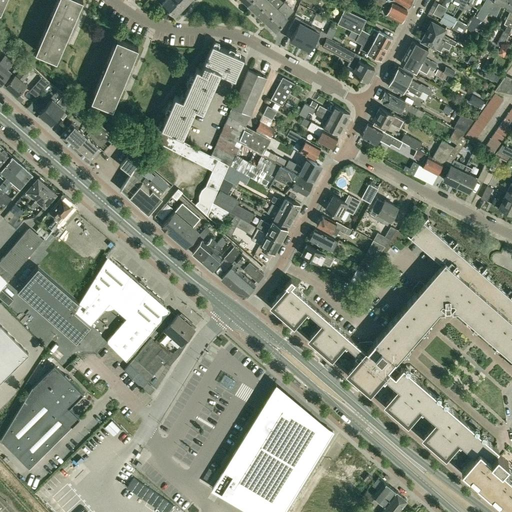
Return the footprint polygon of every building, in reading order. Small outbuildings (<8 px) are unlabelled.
[(57,0),(49,20),(70,29),(82,0),(57,0)] [(175,15),(184,6),(177,0),(164,0),(162,3),(175,15)] [(250,0),(247,4),(256,12),(267,0),(250,0)] [(267,0),(256,12),(265,21),(278,8),(283,2),(280,0),(267,0)] [(407,10),(398,5),(389,0),(376,0),(376,1),(384,5),(381,10),(401,21),(407,10)] [(462,0),(458,9),(462,10),(463,8),(468,0),(462,0)] [(468,0),(463,8),(465,9),(466,9),(467,10),(468,10),(470,9),(471,9),(472,8),(473,8),(473,7),(474,6),(477,0),(468,0)] [(491,3),(486,0),(482,8),(486,10),(491,3)] [(494,0),(489,11),(497,14),(501,5),(505,7),(508,0),(494,0)] [(511,0),(508,0),(505,7),(511,9),(504,23),(507,24),(504,31),(503,30),(496,45),(501,47),(510,30),(511,26),(511,0)] [(283,2),(278,8),(265,21),(275,30),(287,17),(294,10),(284,1),(283,2)] [(433,13),(442,17),(447,7),(438,3),(433,13)] [(486,10),(482,8),(480,7),(475,15),(481,19),(486,11),(486,10)] [(387,49),(393,38),(379,30),(378,31),(373,28),(370,34),(361,29),(366,19),(345,8),(338,23),(352,30),(359,33),(366,37),(387,49)] [(481,19),(475,15),(466,28),(472,32),(481,19)] [(448,25),(452,27),(456,19),(453,17),(448,25)] [(311,24),(301,18),(290,38),(300,44),(311,24)] [(457,19),(452,27),(462,33),(468,25),(457,19)] [(57,59),(70,29),(49,20),(36,50),(57,59)] [(445,27),(440,25),(431,20),(431,21),(430,20),(427,26),(428,27),(426,30),(451,43),(454,44),(456,40),(442,33),(445,27)] [(321,29),(311,24),(300,44),(310,49),(321,29)] [(362,44),(360,47),(367,51),(382,60),(387,49),(366,37),(359,33),(352,30),(348,35),(355,39),(355,40),(362,44)] [(449,47),(451,43),(426,30),(425,33),(423,32),(420,38),(422,39),(421,39),(440,50),(443,44),(449,47)] [(117,37),(104,68),(125,77),(138,46),(117,37)] [(368,80),(375,68),(360,60),(362,56),(349,49),(327,38),(322,47),(349,62),(348,65),(344,72),(352,77),(354,73),(368,80)] [(435,67),(437,63),(424,56),(428,49),(413,40),(407,51),(432,65),(435,67)] [(180,135),(194,104),(202,107),(219,69),(236,77),(245,57),(212,43),(201,69),(196,67),(183,98),(175,95),(161,127),(180,135)] [(407,51),(401,62),(416,71),(420,63),(433,70),(435,67),(432,65),(407,51)] [(473,64),(477,57),(472,54),(468,61),(473,64)] [(7,69),(11,64),(13,62),(5,55),(0,60),(0,83),(6,77),(11,72),(7,69)] [(399,66),(393,76),(417,88),(420,84),(410,78),(412,73),(399,66)] [(443,72),(449,76),(451,77),(455,72),(446,67),(443,72)] [(113,107),(125,77),(104,68),(91,99),(113,107)] [(17,95),(26,84),(22,80),(28,74),(22,69),(16,76),(15,74),(12,77),(6,85),(17,95)] [(211,155),(213,156),(218,159),(228,164),(238,141),(246,123),(251,113),(267,77),(248,69),(244,78),(232,106),(211,155)] [(449,76),(443,72),(443,71),(438,69),(437,69),(435,73),(435,74),(446,80),(447,79),(449,76)] [(484,77),(489,80),(493,74),(488,71),(484,77)] [(502,79),(499,84),(495,89),(511,92),(511,77),(506,74),(502,79)] [(294,83),(283,76),(271,99),(282,105),(294,83)] [(393,76),(388,85),(402,92),(404,87),(419,96),(422,91),(417,88),(393,76)] [(40,93),(33,87),(29,92),(36,98),(40,93)] [(406,100),(397,96),(388,92),(385,91),(381,98),(384,100),(383,102),(391,107),(399,112),(400,111),(405,114),(408,110),(415,113),(419,116),(420,115),(421,116),(424,112),(405,101),(406,100)] [(495,93),(492,98),(500,104),(503,99),(495,93)] [(62,118),(74,105),(62,95),(56,102),(52,98),(39,113),(50,123),(58,114),(62,118)] [(492,98),(489,102),(497,108),(500,104),(492,98)] [(478,99),(474,106),(481,109),(485,102),(478,99)] [(304,102),(302,107),(308,111),(312,113),(315,108),(310,105),(304,102)] [(489,102),(485,107),(494,113),(497,108),(489,102)] [(27,108),(34,114),(37,110),(30,104),(27,108)] [(319,104),(317,109),(344,124),(350,113),(335,105),(332,111),(319,104)] [(262,114),(272,119),(277,110),(267,105),(262,114)] [(442,111),(447,114),(451,108),(445,105),(442,111)] [(394,113),(393,113),(380,106),(374,118),(387,125),(389,122),(400,127),(404,119),(394,113)] [(485,107),(482,111),(491,117),(494,113),(485,107)] [(317,109),(315,113),(327,120),(324,125),(339,134),(344,124),(317,109)] [(482,111),(479,116),(488,121),(491,117),(482,111)] [(469,126),(471,122),(474,119),(461,112),(453,128),(455,128),(464,134),(466,130),(469,126)] [(279,123),(272,119),(262,114),(259,120),(260,120),(256,129),(271,137),(275,128),(271,126),(272,124),(277,127),(279,123)] [(479,116),(476,120),(485,126),(488,121),(479,116)] [(316,139),(322,143),(331,147),(337,136),(323,128),(324,127),(311,120),(311,121),(304,117),(300,124),(319,134),(316,139)] [(511,123),(504,118),(501,122),(510,128),(511,125),(511,123)] [(474,119),(471,122),(482,130),(485,126),(476,120),(474,119)] [(95,124),(91,121),(86,127),(89,131),(95,124)] [(74,148),(86,135),(72,122),(60,135),(74,148)] [(383,131),(376,127),(368,122),(364,130),(361,135),(376,143),(379,138),(389,144),(389,143),(398,148),(402,141),(383,131)] [(471,122),(469,126),(479,134),(482,130),(471,122)] [(501,122),(498,127),(507,133),(510,128),(501,122)] [(271,137),(256,129),(246,123),(238,141),(276,161),(279,155),(266,149),(272,138),(271,137)] [(105,133),(95,124),(89,131),(99,139),(105,137),(105,133)] [(469,126),(466,130),(476,138),(479,134),(469,126)] [(498,127),(495,131),(504,137),(507,133),(498,127)] [(157,141),(163,130),(158,128),(152,139),(157,141)] [(317,152),(320,147),(309,141),(310,140),(299,134),(300,133),(290,128),(286,135),(303,144),(300,150),(306,153),(314,158),(315,156),(316,157),(318,155),(318,153),(317,152)] [(463,134),(464,134),(455,128),(449,140),(456,144),(462,135),(463,134)] [(162,144),(168,133),(163,130),(157,141),(162,144)] [(474,141),(476,138),(466,130),(464,134),(463,134),(469,138),(474,141)] [(495,131),(492,136),(501,142),(504,137),(495,131)] [(405,132),(401,140),(418,149),(422,142),(405,132)] [(167,147),(173,135),(168,133),(162,144),(167,147)] [(456,144),(454,147),(450,152),(443,163),(450,167),(451,164),(469,138),(463,134),(462,135),(456,144)] [(89,161),(101,148),(86,135),(74,148),(89,161)] [(172,149),(178,138),(173,135),(167,147),(172,149)] [(492,136),(489,140),(498,146),(501,142),(492,136)] [(177,152),(183,140),(178,138),(172,149),(177,152)] [(182,154),(188,143),(183,140),(177,152),(182,154)] [(450,152),(454,147),(442,140),(432,157),(443,163),(450,152)] [(489,140),(486,144),(495,150),(498,146),(489,140)] [(282,164),(276,161),(238,141),(228,164),(234,167),(237,169),(246,174),(248,175),(270,187),(275,177),(281,180),(284,175),(294,181),(291,186),(306,194),(312,182),(281,166),(282,164)] [(193,146),(192,145),(188,143),(182,154),(187,157),(192,148),(193,146)] [(511,148),(502,143),(498,149),(511,156),(511,148)] [(0,165),(11,154),(0,144),(0,165)] [(486,144),(483,148),(492,154),(495,150),(486,144)] [(192,148),(187,157),(192,159),(198,148),(193,146),(192,148)] [(203,151),(198,148),(192,159),(197,162),(203,151)] [(415,156),(423,160),(426,155),(417,150),(415,156)] [(208,153),(203,151),(197,162),(202,164),(208,153)] [(202,164),(207,167),(213,156),(211,155),(208,153),(202,164)] [(0,188),(22,163),(19,160),(19,161),(12,155),(0,168),(0,174),(3,177),(0,180),(0,188)] [(167,187),(138,162),(129,155),(120,164),(130,173),(120,188),(121,189),(139,204),(148,213),(162,197),(160,195),(164,190),(167,187)] [(212,170),(218,159),(213,156),(207,167),(212,170)] [(304,175),(314,180),(321,166),(310,160),(306,157),(302,166),(296,162),(289,159),(286,165),(289,167),(304,175)] [(437,174),(441,165),(427,157),(422,166),(437,174)] [(212,170),(210,176),(221,182),(223,177),(225,172),(228,164),(218,159),(212,170)] [(450,167),(443,179),(456,185),(466,165),(461,162),(458,167),(451,164),(450,167)] [(0,198),(12,184),(17,188),(32,172),(25,166),(22,163),(0,188),(0,198)] [(488,171),(490,165),(484,163),(482,169),(478,178),(483,181),(488,171)] [(228,164),(225,172),(230,174),(234,167),(228,164)] [(346,170),(347,175),(351,173),(354,173),(352,164),(349,165),(345,166),(346,170)] [(466,165),(456,185),(469,191),(476,176),(469,173),(472,167),(466,165)] [(237,169),(232,179),(241,183),(243,178),(246,174),(237,169)] [(493,173),(488,171),(483,181),(488,183),(493,173)] [(218,188),(221,182),(210,176),(207,183),(218,188)] [(40,177),(38,177),(26,190),(32,195),(27,200),(31,204),(47,185),(43,182),(44,180),(40,177)] [(228,194),(234,183),(223,177),(221,182),(218,188),(228,194)] [(194,202),(206,214),(207,214),(212,201),(218,188),(207,183),(206,185),(202,189),(199,194),(199,200),(196,203),(194,202)] [(369,183),(361,197),(370,202),(378,188),(369,183)] [(52,187),(50,188),(47,185),(31,204),(34,207),(39,201),(45,206),(56,193),(55,192),(56,191),(52,187)] [(488,185),(482,198),(487,200),(493,188),(488,185)] [(240,201),(228,194),(218,188),(212,201),(250,222),(255,213),(239,204),(240,201)] [(333,195),(325,209),(339,216),(344,209),(353,214),(360,200),(349,194),(345,201),(333,195)] [(495,197),(492,203),(511,212),(511,197),(505,194),(502,201),(495,197)] [(274,195),(271,200),(280,205),(280,207),(295,215),(300,205),(285,196),(283,201),(274,195)] [(71,206),(67,203),(68,201),(63,197),(62,198),(61,197),(50,210),(56,215),(54,217),(55,219),(49,226),(52,229),(64,215),(71,206)] [(385,199),(378,212),(385,216),(382,221),(388,224),(397,206),(385,199)] [(212,201),(207,214),(219,226),(227,213),(229,210),(212,201)] [(201,218),(193,211),(182,202),(174,211),(162,225),(163,225),(163,226),(171,232),(186,246),(198,232),(193,227),(201,218)] [(272,203),(268,212),(275,216),(274,217),(289,225),(295,215),(280,207),(272,203)] [(15,213),(19,217),(24,211),(19,207),(15,213)] [(15,213),(12,210),(11,209),(4,217),(8,221),(15,213)] [(15,213),(8,221),(16,228),(23,220),(19,217),(15,213)] [(318,223),(317,224),(336,235),(339,229),(348,235),(351,229),(336,221),(336,222),(322,215),(320,219),(319,219),(317,222),(318,223)] [(240,219),(237,225),(249,232),(253,234),(263,239),(260,243),(264,245),(275,251),(281,240),(257,226),(250,222),(242,217),(240,219)] [(261,219),(257,226),(281,240),(287,228),(273,220),(271,224),(261,219)] [(508,462),(501,455),(500,455),(497,452),(499,450),(403,367),(395,376),(387,369),(394,360),(395,361),(395,360),(439,310),(444,310),(452,309),(457,309),(511,356),(511,297),(437,232),(423,220),(413,232),(410,235),(410,236),(441,263),(373,341),(374,342),(372,344),(370,343),(361,344),(360,345),(291,286),(293,284),(295,281),(291,278),(285,285),(287,286),(271,305),(293,324),(304,312),(308,315),(310,313),(318,320),(316,322),(320,325),(309,338),(331,357),(342,345),(346,348),(348,346),(356,353),(354,355),(358,358),(347,371),(369,390),(380,378),(384,381),(386,379),(394,386),(392,388),(396,391),(385,404),(407,423),(418,411),(422,414),(424,412),(432,419),(430,421),(434,425),(423,437),(445,457),(456,444),(460,447),(462,445),(474,455),(461,470),(509,511),(511,511),(511,471),(505,465),(508,462)] [(205,226),(199,234),(203,238),(210,230),(205,226)] [(373,239),(385,246),(390,239),(397,229),(391,226),(385,236),(377,232),(373,239)] [(338,241),(323,233),(315,228),(312,233),(310,233),(309,235),(310,237),(309,238),(332,250),(338,241)] [(0,289),(13,275),(12,274),(41,240),(28,229),(0,260),(0,289)] [(202,260),(216,243),(212,238),(207,244),(202,240),(192,251),(202,260)] [(375,259),(385,246),(373,239),(365,254),(375,259)] [(212,269),(222,257),(217,253),(222,247),(216,243),(202,260),(212,269)] [(306,244),(303,249),(301,253),(320,263),(321,261),(329,265),(334,256),(317,247),(316,249),(306,244)] [(224,256),(231,262),(231,263),(232,263),(235,259),(236,260),(242,254),(233,246),(224,256)] [(258,279),(263,272),(242,254),(236,260),(235,259),(232,263),(231,263),(232,264),(222,276),(241,293),(246,293),(255,283),(247,276),(239,269),(241,267),(241,268),(243,267),(258,279)] [(366,273),(375,259),(365,254),(357,269),(366,273)] [(107,339),(108,341),(126,360),(170,310),(143,286),(143,284),(140,281),(138,282),(108,256),(79,301),(38,265),(18,289),(68,332),(77,340),(78,338),(104,308),(105,308),(108,309),(111,308),(114,306),(126,317),(107,339)] [(357,286),(366,273),(357,269),(350,282),(357,286)] [(191,331),(192,331),(194,328),(178,313),(164,328),(165,328),(155,340),(151,337),(124,369),(142,387),(153,374),(165,361),(170,365),(180,353),(190,337),(193,333),(191,331)] [(0,323),(0,380),(28,352),(0,323)] [(153,330),(149,335),(155,339),(160,333),(154,329),(153,330)] [(332,367),(325,361),(323,363),(330,369),(332,367)] [(54,365),(32,386),(0,439),(29,468),(79,418),(69,407),(83,393),(68,378),(54,365)] [(260,410),(212,487),(214,488),(220,492),(252,511),(282,511),(332,430),(326,426),(326,427),(277,397),(267,399),(262,406),(260,410)] [(86,460),(120,426),(111,418),(77,451),(86,460)] [(372,477),(369,474),(364,479),(367,482),(372,477)] [(368,490),(361,499),(374,509),(381,501),(385,505),(396,490),(384,480),(384,481),(379,476),(368,490)] [(385,505),(379,511),(394,511),(400,506),(406,498),(396,490),(385,505)]
